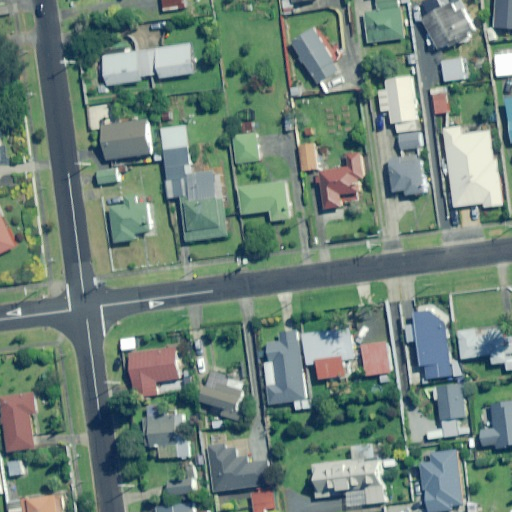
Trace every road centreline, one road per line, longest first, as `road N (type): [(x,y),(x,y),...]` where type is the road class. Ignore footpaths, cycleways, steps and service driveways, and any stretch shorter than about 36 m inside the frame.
road 1 (residential): [(511,252),(84,310)]
road 2 (residential): [(42,0),(84,310)]
road 3 (residential): [(84,310),(110,511)]
